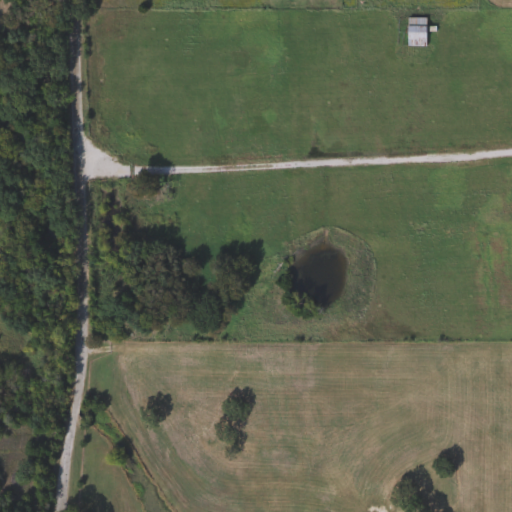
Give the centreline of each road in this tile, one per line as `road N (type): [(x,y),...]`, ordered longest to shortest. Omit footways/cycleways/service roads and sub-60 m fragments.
road 1 (track): [(73,173),(511,152)]
road 2 (residential): [(73,399),(69,0)]
